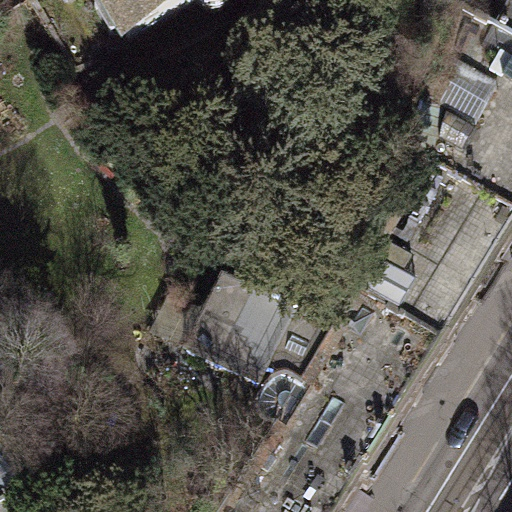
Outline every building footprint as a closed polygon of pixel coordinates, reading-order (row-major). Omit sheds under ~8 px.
[(215,0),(98,0),(131,52),(215,0)] [(511,54),(511,0),(439,0),(439,12),(511,54)] [(511,220),(511,54),(439,12),(409,162),(511,220)] [(511,244),(511,220),(409,162),(355,290),(445,353),(511,244)] [(295,317),(223,281),(187,351),(258,388),(295,317)] [(347,511),(445,353),(355,290),(306,383),(276,378),(258,388),(254,400),(258,415),(273,434),(224,511),(347,511)] [(0,503),(25,487),(0,450),(0,503)] [(0,503),(0,511),(43,511),(25,487),(0,503)]
